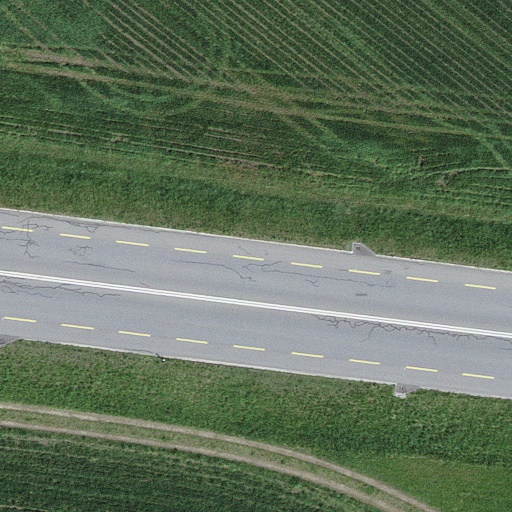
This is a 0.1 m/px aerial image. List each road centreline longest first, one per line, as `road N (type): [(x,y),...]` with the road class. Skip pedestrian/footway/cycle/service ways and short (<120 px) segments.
road 1 (primary): [(0,271),(511,334)]
road 2 (track): [(397,511),(200,453),(0,425)]
